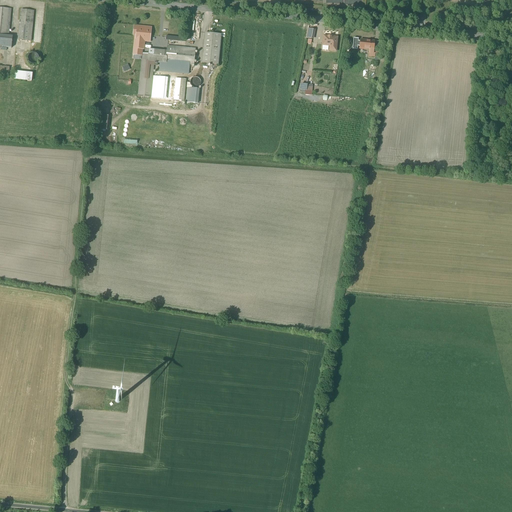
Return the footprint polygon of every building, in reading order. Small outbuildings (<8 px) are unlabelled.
[(0,76),(9,77),(10,68),(0,66),(0,47),(11,48),(13,37),(9,36),(11,9),(0,8),(0,76)] [(34,11),(21,10),(18,40),(31,41),(34,11)] [(152,28),(138,27),(137,36),(135,36),(134,49),(145,50),(146,39),(151,39),(152,28)] [(316,32),(309,30),(307,38),(314,40),(316,32)] [(222,35),(206,34),(204,63),(219,65),(222,35)] [(337,38),(324,37),(323,46),(336,47),(337,38)] [(369,50),(373,51),(374,42),(360,40),(360,42),(358,41),(358,39),(353,39),(352,50),(357,50),(358,47),(360,47),(359,49),(369,50)] [(154,63),(195,67),(197,49),(168,46),(167,51),(149,49),(149,55),(142,54),(138,98),(152,99),(153,91),(161,92),(162,86),(179,87),(180,81),(162,79),(162,76),(153,75),(154,63)] [(37,62),(38,59),(37,57),(36,55),(34,54),(31,53),(29,54),(27,55),(25,57),(25,60),(26,62),(27,64),(29,65),(31,66),(34,65),(36,64),(37,62)] [(198,78),(197,77),(195,78),(193,79),(192,81),(191,83),(192,86),(193,87),(195,88),(197,88),(198,88),(200,87),(201,86),(202,84),(202,82),(202,81),(201,79),(200,78),(198,78)] [(200,90),(191,89),(189,104),(199,105),(200,90)] [(175,91),(163,90),(163,99),(174,100),(175,91)] [(111,117),(100,117),(98,131),(110,132),(111,117)]
